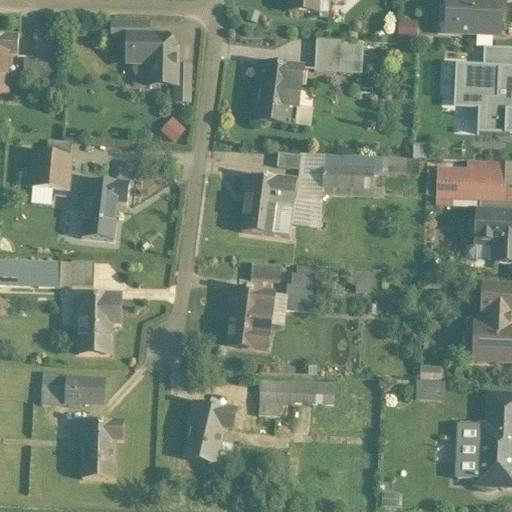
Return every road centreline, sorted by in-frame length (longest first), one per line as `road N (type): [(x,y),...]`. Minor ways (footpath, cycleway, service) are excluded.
road 1 (residential): [(225,2),(205,184),(168,350)]
road 2 (residential): [(225,2),(0,1)]
